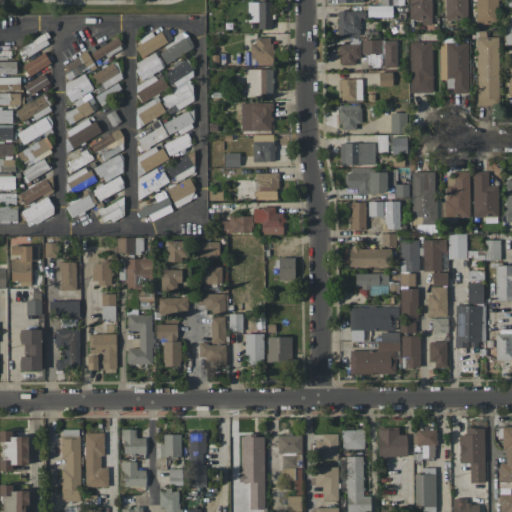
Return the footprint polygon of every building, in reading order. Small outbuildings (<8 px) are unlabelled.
[(430,0),(430,25),(421,25),(421,19),(408,19),(407,0),(430,0)] [(466,0),(466,19),(444,19),(444,0),(466,0)] [(496,0),(497,23),(475,23),(474,0),(496,0)] [(271,1),(257,2),(257,29),(272,29),(271,1)] [(337,36),(359,36),(359,17),(364,18),(365,11),(338,10),(337,36)] [(152,33),(133,44),(140,58),(172,40),(165,28),(153,35),(152,33)] [(477,105),(499,105),(497,36),(485,37),(485,31),(476,32),(477,105)] [(50,42),(44,32),(20,48),(26,57),(50,42)] [(164,64),(194,48),(187,36),(158,52),(164,64)] [(90,53),(96,62),(121,46),(116,37),(90,53)] [(271,37),(252,37),(252,52),(244,52),(245,65),(271,64),(271,37)] [(361,54),(381,54),(381,40),(361,39),(361,54)] [(396,40),(383,40),(383,67),(396,67),(396,40)] [(431,41),(409,42),(410,93),(432,92),(431,41)] [(439,79),(446,80),(445,91),(467,91),(468,42),(439,42),(439,79)] [(358,43),(338,43),(338,65),(358,64),(358,43)] [(133,63),(141,80),(164,68),(155,52),(133,63)] [(63,65),(71,80),(93,67),(85,53),(63,65)] [(196,98),(185,78),(194,73),(185,59),(163,72),(174,90),(160,98),(170,114),(196,98)] [(16,61),(0,61),(0,74),(16,74),(16,61)] [(122,80),(114,63),(90,74),(98,91),(122,80)] [(245,69),(246,97),(272,96),(272,69),(245,69)] [(392,85),(391,72),(378,72),(379,86),(392,85)] [(23,85),(29,95),(49,83),(43,73),(23,85)] [(62,85),(74,108),(63,114),(69,125),(91,112),(82,95),(93,89),(83,73),(62,85)] [(167,89),(160,74),(133,87),(140,102),(167,89)] [(0,89),(19,90),(19,77),(0,77),(0,89)] [(339,79),(339,100),(362,99),(361,78),(339,79)] [(0,122),(12,123),(11,106),(19,106),(19,93),(0,92),(0,122)] [(23,124),(51,109),(43,95),(15,110),(23,124)] [(141,123),(164,113),(158,97),(134,107),(141,123)] [(271,102),(240,103),(240,131),(271,130),(271,102)] [(359,105),(339,105),(339,129),(359,129),(359,105)] [(195,124),(189,110),(162,123),(169,137),(195,124)] [(406,112),(390,112),(390,133),(406,133),(406,112)] [(22,144),(43,133),(44,136),(54,131),(47,116),(16,132),(22,144)] [(64,132),(73,148),(99,133),(90,117),(64,132)] [(0,139),(13,139),(13,125),(0,126),(0,139)] [(167,138),(163,127),(136,138),(140,149),(167,138)] [(89,142),(93,154),(99,151),(102,159),(126,149),(119,131),(89,142)] [(168,156),(192,144),(186,133),(163,144),(168,156)] [(273,161),(273,134),(252,134),(252,161),(273,161)] [(406,137),(391,137),(391,154),(406,153),(406,137)] [(51,149),(46,138),(16,151),(21,162),(51,149)] [(12,143),(0,143),(0,155),(12,156),(12,143)] [(374,165),(375,144),(340,143),(339,164),(374,165)] [(165,161),(158,145),(136,156),(143,171),(165,161)] [(69,171),(92,161),(87,150),(64,161),(69,171)] [(223,167),(238,167),(239,153),(224,153),(223,167)] [(125,170),(117,154),(94,167),(102,182),(125,170)] [(186,154),(165,168),(175,183),(196,170),(186,154)] [(12,158),(0,158),(0,171),(12,171),(12,158)] [(21,171),(27,182),(49,169),(43,158),(21,171)] [(95,182),(87,166),(63,177),(72,193),(95,182)] [(161,167),(133,180),(140,196),(168,184),(161,167)] [(345,169),(345,187),(357,187),(357,193),(386,193),(386,171),(370,172),(370,169),(345,169)] [(435,171),(411,172),(412,225),(436,224),(435,171)] [(469,172),(454,171),(454,187),(445,187),(444,217),(468,217),(469,172)] [(497,185),(487,185),(488,172),(472,171),(472,217),(496,217),(497,185)] [(277,173),(254,173),(255,199),(277,199),(277,173)] [(14,176),(0,176),(0,189),(14,189),(14,176)] [(55,191),(50,178),(18,191),(23,204),(55,191)] [(166,188),(174,207),(196,197),(188,178),(166,188)] [(394,197),(408,197),(408,184),(394,184),(394,197)] [(95,206),(88,191),(63,202),(70,217),(95,206)] [(140,219),(148,216),(150,220),(172,211),(163,191),(152,195),(155,202),(136,210),(140,219)] [(15,194),(0,193),(0,205),(15,205),(15,194)] [(54,213),(48,198),(20,210),(27,225),(54,213)] [(104,225),(126,212),(118,199),(97,211),(104,225)] [(365,230),(365,214),(373,214),(372,201),(350,202),(350,230),(365,230)] [(17,208),(0,207),(0,222),(16,223),(17,208)] [(282,213),(274,213),(274,207),(253,207),(253,223),(260,223),(260,234),(282,234),(282,213)] [(252,216),(228,215),(227,221),(219,220),(219,232),(251,233),(252,216)] [(394,232),(395,216),(381,216),(381,232),(394,232)] [(395,233),(382,233),(381,246),(395,246),(395,233)] [(447,234),(448,284),(466,284),(466,234),(447,234)] [(142,238),(117,237),(116,253),(142,253),(142,238)] [(441,271),(441,251),(445,251),(445,239),(422,240),(423,271),(441,271)] [(485,240),(484,259),(499,260),(500,240),(485,240)] [(167,241),(166,260),(186,260),(187,241),(167,241)] [(218,241),(196,242),(197,259),(219,259),(218,241)] [(10,281),(19,281),(19,285),(30,286),(30,260),(37,260),(37,246),(10,245),(10,257),(11,257),(10,281)] [(390,248),(348,249),(349,267),(391,266),(390,248)] [(151,279),(151,258),(125,258),(126,289),(142,288),(142,279),(151,279)] [(277,280),(294,280),(294,258),(274,258),(274,268),(277,268),(277,280)] [(75,262),(59,263),(59,290),(75,290),(75,262)] [(110,284),(111,262),(92,262),(91,284),(110,284)] [(511,300),(511,264),(495,265),(495,300),(511,300)] [(198,283),(221,284),(221,267),(199,266),(198,283)] [(160,269),(160,290),(181,290),(181,270),(160,269)] [(430,317),(447,316),(446,272),(429,272),(430,317)] [(354,273),(355,288),(368,288),(368,294),(388,294),(387,273),(354,273)] [(482,303),(482,284),(467,283),(467,302),(482,303)] [(417,288),(399,289),(400,332),(414,332),(414,319),(417,318),(417,288)] [(114,293),(100,294),(101,321),(115,320),(114,293)] [(226,293),(198,293),(198,306),(204,306),(204,313),(226,313),(226,293)] [(158,297),(158,313),(186,313),(187,297),(158,297)] [(26,315),(41,314),(40,299),(26,300),(26,315)] [(48,301),(49,316),(79,316),(78,300),(48,301)] [(453,347),(479,347),(480,306),(455,305),(453,347)] [(349,340),(362,340),(362,330),(396,331),(396,307),(349,306),(349,340)] [(241,314),(228,313),(228,330),(241,330),(241,314)] [(152,314),(128,314),(128,330),(138,330),(138,347),(128,347),(128,364),(152,364),(152,314)] [(211,343),(225,343),(224,316),(210,317),(211,343)] [(431,318),(432,332),(447,332),(447,318),(431,318)] [(162,339),(163,366),(179,366),(178,324),(155,324),(155,339),(162,339)] [(41,371),(41,329),(19,329),(19,345),(21,345),(21,371),(41,371)] [(511,330),(495,331),(494,360),(511,360),(511,330)] [(79,331),(61,331),(60,359),(56,359),(56,368),(78,369),(79,331)] [(350,374),(395,373),(395,352),(399,352),(398,332),(381,332),(381,340),(377,341),(377,350),(349,351),(350,374)] [(115,334),(88,334),(88,354),(87,354),(87,370),(116,369),(115,334)] [(263,334),(244,334),(245,363),(263,363),(263,334)] [(290,336),(266,337),(267,362),(291,361),(290,336)] [(419,367),(418,336),(400,336),(401,368),(419,367)] [(446,367),(446,341),(429,342),(430,367),(446,367)] [(225,344),(198,344),(198,359),(212,359),(212,365),(225,365),(225,344)] [(511,426),(502,427),(503,463),(497,463),(498,481),(511,480),(511,426)] [(398,427),(377,427),(378,457),(406,456),(406,434),(398,435),(398,427)] [(483,427),(465,427),(465,434),(459,434),(459,463),(469,463),(469,482),(483,483),(483,427)] [(79,429),(61,429),(60,501),(79,501),(79,429)] [(136,429),(121,429),(122,454),(145,453),(145,437),(136,438),(136,429)] [(342,449),(363,448),(363,429),(341,430),(342,449)] [(413,459),(434,460),(435,430),(414,429),(413,459)] [(28,464),(27,436),(12,436),(11,430),(0,430),(0,467),(0,470),(11,470),(11,465),(28,464)] [(187,431),(188,488),(205,487),(204,431),(187,431)] [(102,432),(83,433),(85,487),(107,486),(107,467),(103,467),(102,432)] [(337,433),(322,434),(322,440),(315,440),(315,460),(337,459),(337,433)] [(180,434),(161,434),(161,457),(180,457),(180,434)] [(301,435),(276,436),(277,453),(301,452),(301,435)] [(240,466),(254,467),(254,437),(241,437),(240,466)] [(301,467),(301,455),(281,454),(281,467),(301,467)] [(363,496),(362,456),(345,456),(346,511),(368,511),(370,511),(370,495),(363,496)] [(121,461),(121,486),(145,486),(145,469),(136,469),(136,462),(121,461)] [(337,466),(314,467),(315,486),(321,486),(321,500),(337,500),(337,466)] [(181,485),(182,469),(168,468),(167,485),(181,485)] [(293,480),(293,495),(300,495),(301,468),(281,468),(281,480),(293,480)] [(414,507),(422,507),(421,511),(434,511),(435,468),(421,468),(421,474),(414,474),(414,507)] [(511,511),(511,493),(511,483),(498,483),(498,511),(511,511)] [(12,490),(12,485),(0,484),(0,511),(24,511),(24,506),(28,506),(28,490),(12,490)] [(255,484),(239,484),(239,501),(255,501),(255,484)] [(164,507),(163,511),(179,511),(179,490),(158,490),(159,507),(164,507)] [(300,496),(287,496),(287,511),(300,511),(300,496)] [(478,511),(478,503),(465,503),(465,498),(452,498),(452,511),(478,511)]
